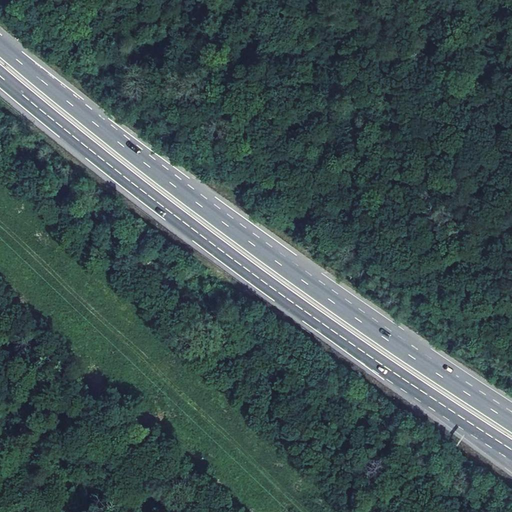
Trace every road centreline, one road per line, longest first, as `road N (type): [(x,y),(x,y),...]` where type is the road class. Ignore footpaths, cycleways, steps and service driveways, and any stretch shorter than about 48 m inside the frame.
road 1 (motorway): [(511,421),(255,245),(0,43)]
road 2 (motorway): [(0,74),(79,143),(471,423)]
